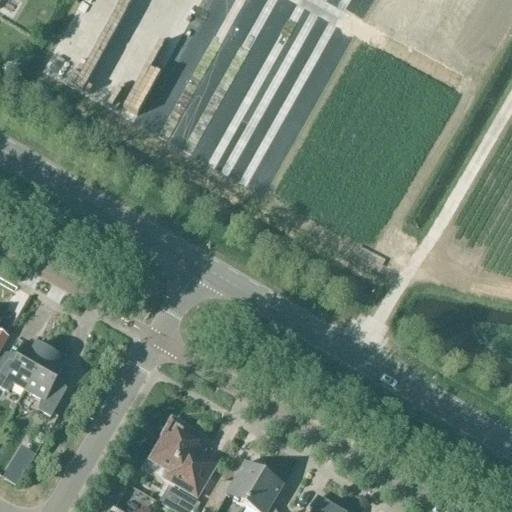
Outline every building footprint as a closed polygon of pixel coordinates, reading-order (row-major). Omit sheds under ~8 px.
[(24,393),(46,354),(35,348),(34,350),(26,345),(15,363),(4,357),(0,363),(0,391),(7,395),(12,386),(24,393)] [(46,354),(24,393),(40,402),(37,413),(49,420),(65,392),(54,385),(64,367),(56,363),(57,361),(46,354)] [(195,447),(200,439),(171,421),(160,439),(162,441),(149,463),(169,474),(164,482),(196,501),(215,468),(199,460),(204,452),(195,447)] [(36,473),(46,458),(25,443),(15,459),(36,473)] [(12,463),(2,479),(15,486),(24,471),(12,463)] [(263,478),(259,476),(261,473),(249,466),(247,468),(243,466),(229,490),(219,484),(202,511),(218,511),(225,499),(244,510),(263,478)] [(125,473),(121,476),(121,481),(126,484),(131,481),(130,475),(125,473)] [(268,511),(282,489),(263,478),(244,510),(246,511),(268,511)] [(334,511),(336,511),(316,500),(309,511),(334,511)]
